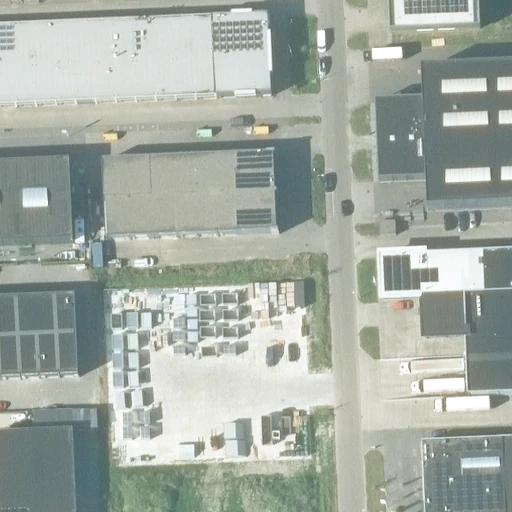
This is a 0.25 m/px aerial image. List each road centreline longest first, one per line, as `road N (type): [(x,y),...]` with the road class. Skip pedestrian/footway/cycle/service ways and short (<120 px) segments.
road 1 (unclassified): [(348,511),(328,0)]
road 2 (unknown): [(0,267),(338,254)]
